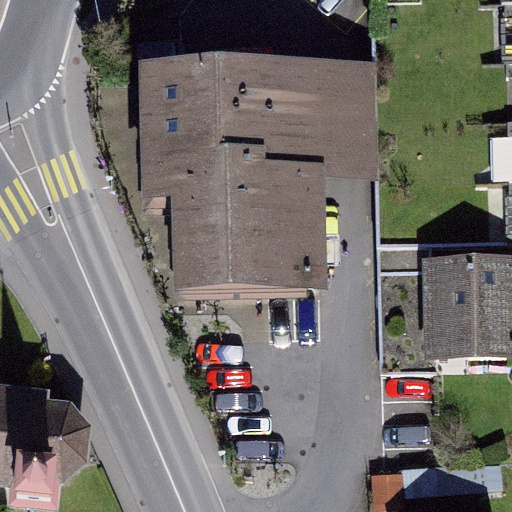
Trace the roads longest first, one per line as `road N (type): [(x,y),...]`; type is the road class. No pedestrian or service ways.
road 1 (residential): [(336,47),(342,452),(317,511)]
road 2 (secondary): [(193,511),(0,117)]
